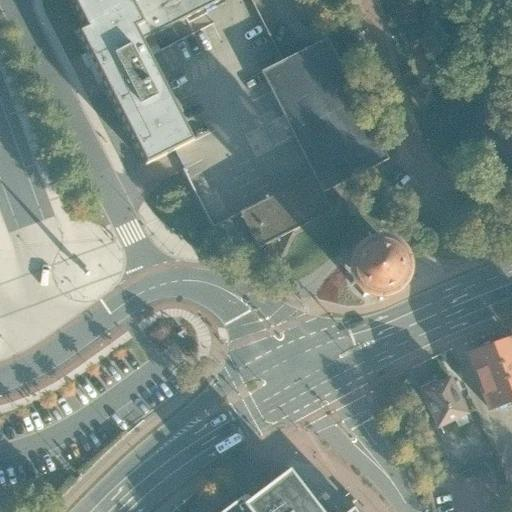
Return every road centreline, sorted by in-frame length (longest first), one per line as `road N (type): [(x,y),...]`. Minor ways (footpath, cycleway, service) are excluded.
road 1 (residential): [(14,0),(158,284)]
road 2 (tertiary): [(304,369),(198,436),(111,511)]
road 3 (tertiary): [(511,284),(383,330),(304,369)]
road 4 (residential): [(158,284),(189,279),(236,293),(265,315),(304,369)]
road 5 (residential): [(304,369),(338,425),(411,511)]
road 6 (residential): [(54,355),(158,284)]
